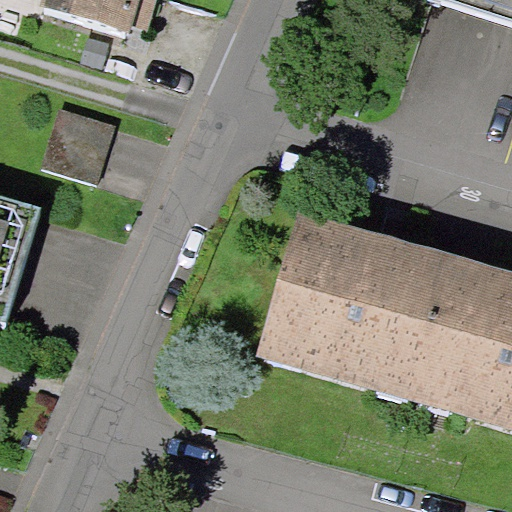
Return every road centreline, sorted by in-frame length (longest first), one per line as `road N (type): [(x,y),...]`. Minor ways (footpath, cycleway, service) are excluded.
road 1 (residential): [(89,435),(226,125)]
road 2 (residential): [(226,125),(511,209)]
road 3 (residential): [(89,435),(375,511)]
road 4 (residential): [(226,125),(281,0)]
